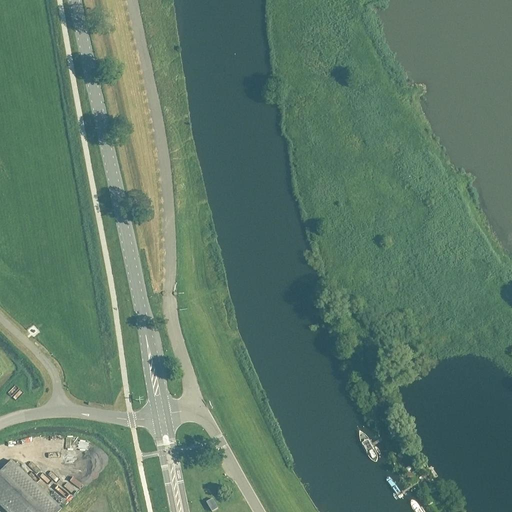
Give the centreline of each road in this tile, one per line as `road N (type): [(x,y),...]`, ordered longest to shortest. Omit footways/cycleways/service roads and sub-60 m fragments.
road 1 (secondary): [(161,414),(73,0)]
road 2 (tertiary): [(259,511),(192,408)]
